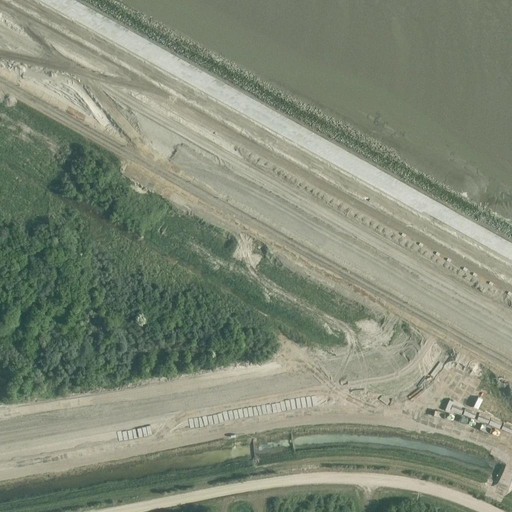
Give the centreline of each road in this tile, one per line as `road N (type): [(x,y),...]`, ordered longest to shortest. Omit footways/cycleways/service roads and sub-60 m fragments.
road 1 (track): [(511,253),(53,0)]
road 2 (track): [(490,511),(433,489),(339,478),(271,480),(106,511)]
